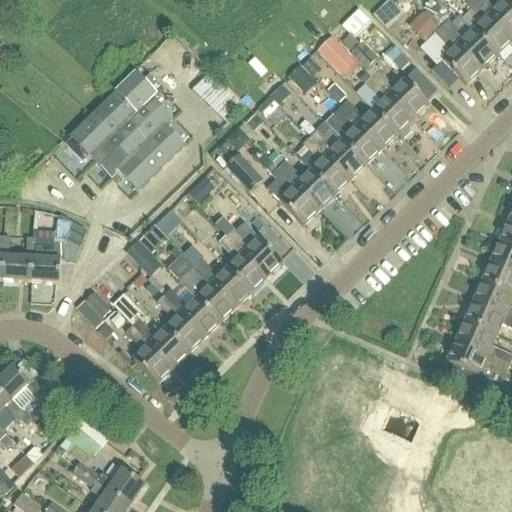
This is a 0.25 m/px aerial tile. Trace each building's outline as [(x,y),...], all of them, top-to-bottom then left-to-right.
[(501,0),(475,0),(473,2),(511,41),(511,10),(506,4),(501,0)] [(511,0),(501,0),(506,4),(511,10),(511,0)] [(472,15),(464,23),(475,35),(499,59),(511,46),(511,41),(473,2),(466,9),(472,15)] [(384,29),(395,18),(384,6),(372,17),(384,29)] [(437,9),(429,16),(438,26),(444,20),(448,17),(438,7),(437,9)] [(361,15),(344,32),(349,37),(350,36),(355,41),(370,25),(361,15)] [(424,17),(411,31),(425,46),(439,32),(424,17)] [(460,19),(452,28),(466,43),(475,35),(464,23),(460,19)] [(449,25),(442,32),(484,74),(499,59),(475,35),(466,43),(452,28),(449,25)] [(442,32),(436,39),(453,56),(443,65),(467,90),(484,74),(442,32)] [(350,38),(342,47),(351,57),(360,49),(350,38)] [(336,73),(350,60),(333,42),(319,55),(336,73)] [(352,57),(366,72),(378,61),(364,46),(352,57)] [(402,57),(392,67),(402,76),(411,67),(402,57)] [(317,87),(302,71),(291,82),(306,98),(317,87)] [(213,116),(216,113),(229,126),(245,110),(223,87),(219,91),(205,76),(189,92),(213,116)] [(373,83),(414,125),(430,109),(406,85),(397,94),(380,76),(373,83)] [(73,141),(65,150),(81,167),(90,158),(93,162),(112,182),(120,175),(139,196),(185,151),(166,131),(173,124),(153,103),(156,100),(137,80),(119,97),(73,141)] [(366,90),(383,107),(374,116),(398,140),(414,125),(373,83),(366,90)] [(335,88),(327,95),(339,108),(347,100),(335,88)] [(283,90),(272,102),(279,110),(291,98),(283,90)] [(271,103),(259,115),(266,122),(279,110),(271,103)] [(349,106),(342,113),(383,155),(398,140),(374,116),(366,124),(349,106)] [(335,120),(326,128),(343,146),(367,170),(383,155),(342,113),(335,120)] [(256,119),(246,128),(252,135),(262,126),(256,119)] [(240,134),(229,145),(238,155),(250,145),(240,134)] [(318,137),(311,143),(352,185),(367,170),(343,146),(335,154),(318,137)] [(310,156),(301,164),(312,176),(337,201),(352,185),(311,143),(304,150),(310,156)] [(276,155),(269,162),(278,172),(285,165),(276,155)] [(249,197),(262,185),(239,159),(225,171),(249,197)] [(220,161),(216,164),(223,172),(227,169),(220,161)] [(269,163),(262,169),(273,180),(279,174),(269,163)] [(287,167),(280,174),(321,216),(337,201),(312,176),(304,184),(287,167)] [(211,214),(234,192),(214,172),(186,199),(196,210),(201,204),(211,214)] [(280,174),(273,180),(283,191),(274,200),(281,207),(305,232),(321,216),(280,174)] [(80,246),(87,235),(66,222),(59,233),(80,246)] [(511,227),(509,227),(501,247),(511,251),(511,227)] [(156,255),(168,244),(154,230),(142,241),(156,255)] [(234,235),(227,242),(268,284),(285,268),(261,243),(248,230),(247,231),(238,240),(234,235)] [(5,261),(9,262),(10,242),(0,241),(0,285),(3,285),(5,261)] [(253,299),(268,284),(227,242),(220,248),(237,266),(229,274),(253,299)] [(37,263),(37,250),(38,243),(27,243),(26,263),(9,262),(5,261),(3,285),(31,287),(32,263),(37,263)] [(32,263),(31,287),(60,289),(61,266),(64,266),(66,245),(55,245),(55,251),(37,250),(37,263),(32,263)] [(140,247),(128,258),(143,273),(155,261),(140,247)] [(511,251),(501,247),(492,266),(511,275),(511,251)] [(253,299),(229,274),(220,283),(203,265),(196,272),(237,314),(253,299)] [(511,275),(492,266),(483,286),(511,299),(511,275)] [(237,314),(196,272),(180,287),(198,304),(222,329),(237,314)] [(511,299),(483,286),(474,306),(505,320),(511,322),(511,312),(509,311),(511,304),(511,299)] [(222,329),(198,304),(189,313),(172,295),(165,302),(206,344),(222,329)] [(191,359),(167,335),(158,343),(141,325),(144,322),(125,302),(115,311),(135,331),(134,332),(175,374),(191,359)] [(191,359),(206,344),(165,302),(158,309),(175,326),(167,335),(191,359)] [(81,310),(77,313),(85,321),(89,318),(93,314),(85,306),(81,310)] [(474,306),(465,326),(497,340),(501,329),(511,333),(511,322),(505,320),(474,306)] [(511,359),(492,351),(497,340),(465,326),(457,345),(488,359),(511,370),(511,368),(511,359)] [(159,390),(175,374),(134,332),(127,339),(144,356),(135,365),(159,390)] [(448,366),(458,370),(453,382),(481,394),(486,381),(479,378),(484,368),(508,378),(511,370),(488,359),(457,345),(448,366)] [(0,397),(10,408),(13,405),(25,393),(39,407),(46,400),(32,385),(30,387),(13,370),(0,383),(0,397)] [(381,511),(414,419),(377,406),(383,391),(329,371),(297,461),(304,463),(294,492),(300,494),(293,511),(381,511)] [(26,419),(13,405),(10,408),(0,397),(0,416),(5,412),(18,427),(28,437),(36,430),(26,419)] [(94,448),(101,453),(115,435),(92,419),(85,429),(80,426),(67,445),(87,458),(94,448)] [(18,482),(33,468),(25,459),(10,473),(18,482)] [(83,486),(87,481),(91,475),(80,468),(73,479),(83,486)] [(87,481),(83,486),(92,492),(94,493),(98,488),(101,482),(91,475),(87,481)] [(101,482),(98,488),(131,511),(145,490),(123,475),(115,487),(103,479),(101,482)] [(129,511),(131,511),(98,488),(94,493),(92,492),(90,495),(103,504),(97,511),(129,511)] [(41,511),(23,499),(15,510),(18,511),(41,511)]
